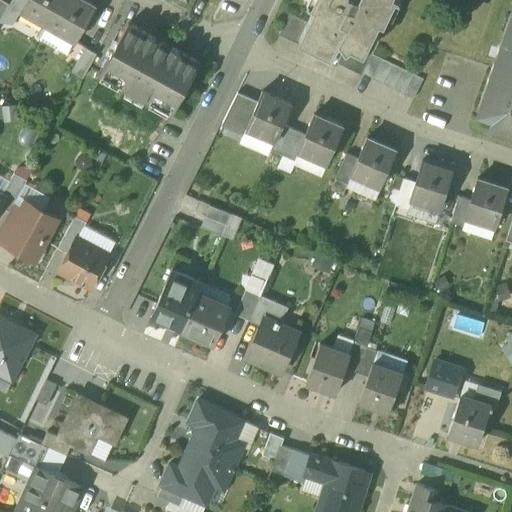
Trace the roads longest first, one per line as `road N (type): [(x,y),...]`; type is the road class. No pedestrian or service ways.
road 1 (residential): [(242,51),(100,333)]
road 2 (residential): [(186,370),(404,451),(382,511)]
road 3 (residential): [(242,51),(408,128),(511,161)]
road 4 (residential): [(186,370),(131,488)]
